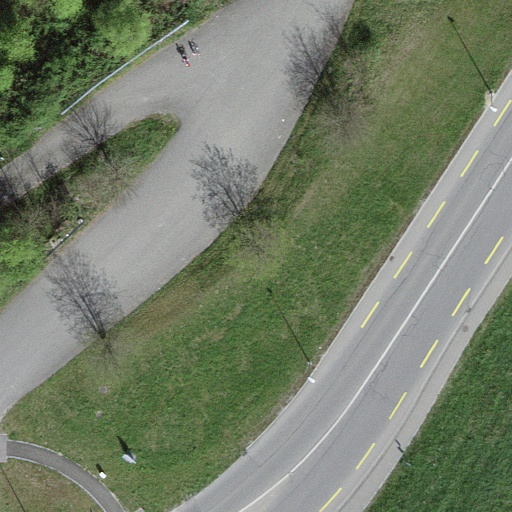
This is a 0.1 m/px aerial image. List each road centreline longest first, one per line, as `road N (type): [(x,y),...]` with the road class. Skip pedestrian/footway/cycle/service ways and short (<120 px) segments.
road 1 (unclassified): [(0,363),(197,193),(229,145),(296,2)]
road 2 (primary): [(295,469),(362,388),(511,159)]
road 3 (unclassified): [(296,2),(0,194)]
